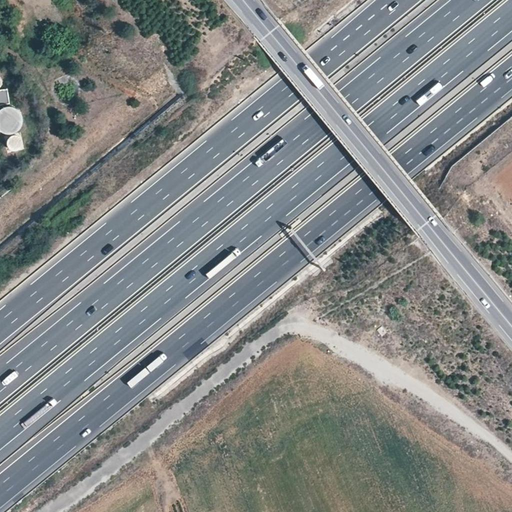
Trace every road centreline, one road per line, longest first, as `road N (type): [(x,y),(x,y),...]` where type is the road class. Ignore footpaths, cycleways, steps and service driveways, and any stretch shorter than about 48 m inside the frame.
road 1 (motorway): [(0,491),(511,71)]
road 2 (motorway): [(0,432),(511,13)]
road 3 (motorway): [(471,0),(0,385)]
road 4 (track): [(511,460),(451,409),(310,328),(277,332),(51,511)]
road 5 (motorway): [(398,0),(0,327)]
road 6 (tertiary): [(511,326),(243,0)]
